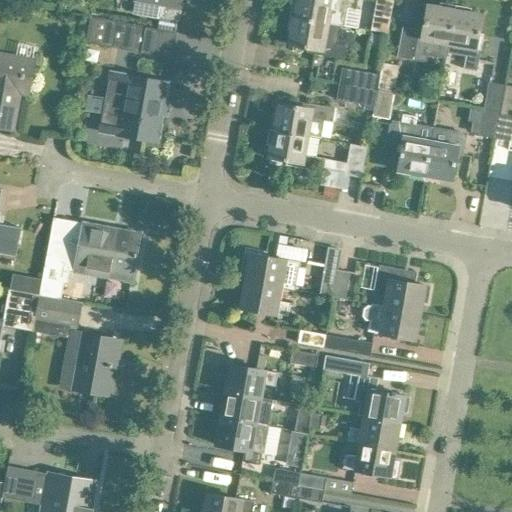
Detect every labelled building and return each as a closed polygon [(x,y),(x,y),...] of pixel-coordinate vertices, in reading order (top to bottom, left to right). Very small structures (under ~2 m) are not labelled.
[(134,0),(134,3),(160,8),(158,16),(178,19),(179,20),(182,0),(134,0)] [(352,10),(354,0),(297,0),(294,17),(340,25),(343,26),(346,9),(352,10)] [(376,0),(371,29),(388,32),(393,0),(391,0),(376,0)] [(447,54),(449,44),(455,10),(427,5),(423,31),(403,27),(397,57),(426,62),(427,57),(446,60),(447,54)] [(449,44),(447,54),(465,57),(463,68),(477,71),(482,42),(483,35),(483,34),(482,33),(479,33),(482,15),(455,10),(449,44)] [(89,15),(85,43),(112,48),(117,20),(89,15)] [(294,17),(289,44),(315,49),(314,53),(344,59),(346,46),(337,44),(340,25),(294,17)] [(172,59),(177,32),(145,27),(141,53),(172,59)] [(0,127),(12,130),(22,77),(31,78),(34,60),(0,53),(0,127)] [(379,89),(395,92),(400,66),(382,63),(380,75),(380,76),(382,76),(379,89)] [(379,91),(379,89),(382,76),(380,76),(380,75),(342,68),(339,83),(379,91)] [(157,142),(168,83),(110,72),(100,131),(157,142)] [(488,82),(483,108),(499,111),(504,85),(488,82)] [(376,107),(379,91),(339,83),(336,99),(374,106),(374,107),(376,107)] [(511,86),(504,85),(499,111),(511,113),(511,86)] [(395,92),(379,89),(379,91),(376,107),(374,107),(373,116),(376,117),(389,119),(395,92)] [(321,138),(324,121),(332,123),(335,109),(305,103),(304,107),(279,102),(274,130),(307,136),(321,138)] [(482,136),(494,138),(499,111),(483,108),(479,135),(482,136)] [(510,141),(511,128),(511,113),(499,111),(494,138),(510,141)] [(397,170),(425,175),(431,143),(412,139),(416,118),(403,115),(398,144),(402,144),(397,170)] [(449,146),(431,143),(425,175),(452,180),(457,154),(461,155),(467,126),(453,123),(449,146)] [(304,155),(307,136),(274,130),(269,157),(294,162),(294,166),(322,171),(345,175),(361,178),(367,146),(351,144),(346,171),(324,167),(325,158),(304,155)] [(338,189),(324,186),(322,195),(336,197),(338,189)] [(19,238),(20,238),(22,228),(0,223),(0,198),(2,189),(0,188),(0,252),(16,256),(19,238)] [(97,270),(131,276),(129,287),(130,287),(140,233),(83,223),(79,244),(53,240),(53,239),(50,238),(42,280),(40,295),(57,298),(60,280),(67,282),(69,270),(96,275),(97,270)] [(287,237),(279,235),(278,244),(286,245),(287,237)] [(341,250),(328,248),(325,268),(320,294),(333,297),(338,270),(341,250)] [(295,275),(298,262),(275,258),(251,254),(246,281),(280,287),(282,273),(295,275)] [(389,293),(386,306),(419,312),(421,302),(427,303),(430,287),(414,284),(416,272),(415,272),(415,274),(404,272),(404,270),(380,265),(375,290),(389,293)] [(345,299),(350,272),(338,270),(333,297),(336,297),(345,299)] [(13,275),(10,291),(31,294),(39,296),(40,295),(42,280),(13,275)] [(277,300),(280,287),(246,281),(241,308),(287,316),(290,303),(277,300)] [(37,309),(39,296),(31,294),(10,291),(8,290),(3,319),(0,318),(0,343),(3,326),(33,331),(37,309)] [(33,331),(67,338),(69,330),(75,331),(76,326),(78,326),(82,303),(57,298),(40,295),(39,296),(37,309),(33,331)] [(419,312),(386,306),(373,304),(372,306),(369,305),(365,308),(363,316),(366,320),(369,321),(367,331),(414,339),(419,312)] [(58,386),(110,396),(116,367),(111,366),(112,364),(108,363),(113,338),(75,331),(69,330),(67,338),(58,386)] [(298,343),(322,347),(325,334),(300,330),(298,343)] [(372,343),(325,334),(322,347),(370,356),(372,343)] [(290,363),(315,367),(317,354),(292,350),(290,363)] [(325,355),(323,369),(359,376),(354,402),(360,403),(357,415),(365,417),(399,423),(401,412),(407,413),(410,397),(396,394),(396,392),(391,392),(391,393),(376,391),(378,378),(367,376),(369,364),(369,363),(325,355)] [(277,373),(231,364),(226,391),(259,397),(261,383),(275,386),(277,373)] [(226,391),(221,417),(268,426),(272,400),(259,397),(226,391)] [(307,432),(308,427),(311,412),(312,408),(307,407),(298,405),(293,430),(307,432)] [(311,412),(308,427),(318,429),(321,414),(314,413),(311,412)] [(221,417),(216,445),(263,453),(274,455),(279,428),(268,426),(221,417)] [(347,440),(361,443),(394,449),(396,437),(399,438),(402,423),(399,423),(365,417),(363,430),(349,428),(347,440)] [(392,460),(394,449),(361,443),(358,457),(345,455),(343,468),(395,477),(398,461),(392,460)] [(8,466),(3,492),(31,497),(35,471),(8,466)] [(273,479),(298,484),(300,473),(275,468),(273,479)] [(42,506),(41,511),(90,511),(91,509),(93,509),(94,508),(91,508),(95,482),(69,477),(70,477),(48,473),(42,506)] [(324,489),(326,477),(300,473),(298,484),(324,489)] [(298,484),(273,479),(271,493),(296,498),(298,484)] [(321,502),(324,489),(298,484),(296,498),(321,502)] [(207,493),(203,511),(237,511),(238,511),(239,511),(251,511),(254,502),(207,493)]
